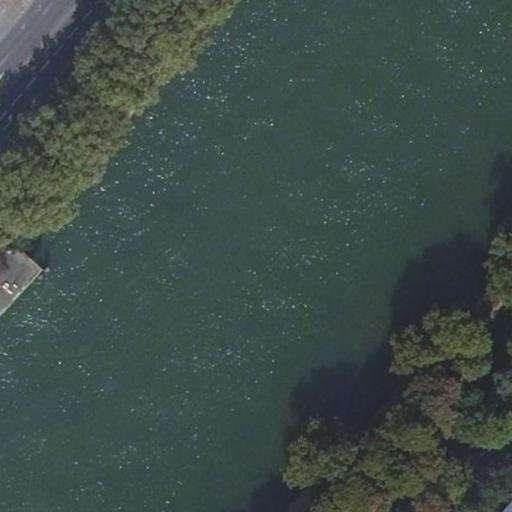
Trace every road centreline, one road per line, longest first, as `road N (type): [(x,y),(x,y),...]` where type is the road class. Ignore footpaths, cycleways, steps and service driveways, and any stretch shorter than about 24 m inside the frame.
road 1 (primary): [(0,146),(120,0)]
road 2 (primary): [(0,102),(86,0)]
